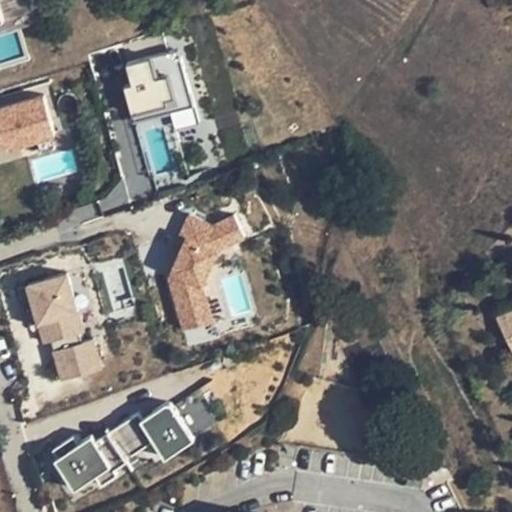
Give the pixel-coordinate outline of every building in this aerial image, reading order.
[(142,130),(202,114),(183,44),(123,60),(142,130)] [(0,100),(0,136),(2,147),(59,137),(51,91),(0,100)] [(161,230),(192,326),(225,316),(204,253),(250,238),(239,205),(161,230)] [(64,376),(107,365),(99,332),(90,334),(73,268),(28,280),(44,341),(54,338),(64,376)] [(511,341),(511,307),(498,315),(511,341)] [(83,494),(194,428),(172,391),(61,457),(83,494)]
